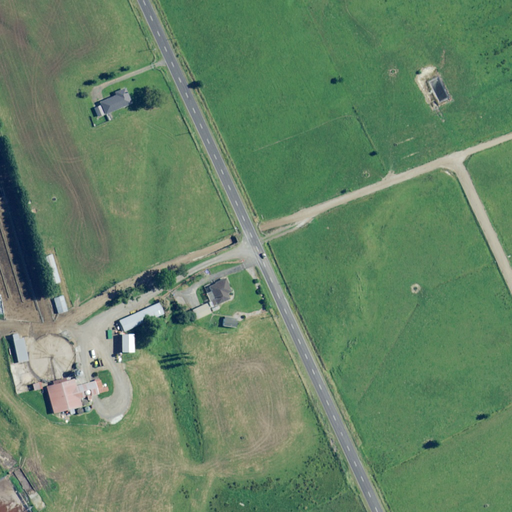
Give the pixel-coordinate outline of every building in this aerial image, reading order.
[(130,104),(123,88),(114,92),(115,96),(98,103),(99,106),(93,108),(97,118),(130,104)] [(57,283),(50,255),(41,257),(48,285),(57,283)] [(209,308),(229,300),(226,294),(231,292),(225,278),(207,286),(213,300),(207,302),(209,308)] [(65,311),(61,297),(52,299),(56,314),(65,311)] [(162,314),(157,304),(118,321),(122,332),(162,314)] [(209,313),(205,304),(191,310),(195,320),(209,313)] [(235,319),(222,317),(221,327),(235,328),(235,319)] [(131,353),(131,335),(120,335),(119,352),(131,353)] [(26,361),(21,338),(11,341),(16,363),(26,361)] [(98,380),(79,385),(74,386),(72,379),(44,387),(52,414),(79,406),(77,399),(81,398),(85,397),(86,401),(91,400),(90,397),(107,392),(105,386),(100,388),(98,380)] [(40,388),(37,382),(29,385),(31,391),(40,388)]
